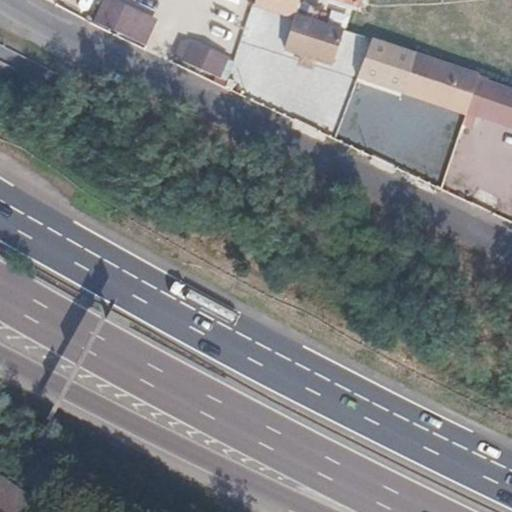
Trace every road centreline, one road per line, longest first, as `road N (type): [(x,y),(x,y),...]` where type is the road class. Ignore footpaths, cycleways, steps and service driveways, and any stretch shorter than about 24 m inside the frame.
road 1 (motorway): [(511,480),(342,395),(0,203)]
road 2 (residential): [(511,253),(78,46),(1,0)]
road 3 (motorway): [(0,288),(407,511)]
road 4 (motorway): [(0,355),(303,511)]
